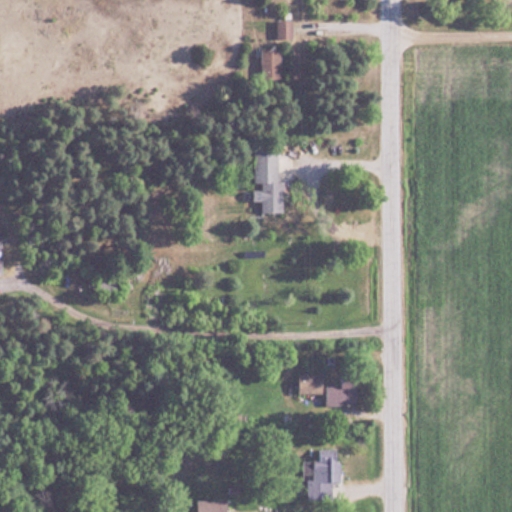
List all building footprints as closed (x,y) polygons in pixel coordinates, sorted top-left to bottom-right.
[(291,38),(291,20),(275,20),(275,38),(291,38)] [(260,48),(260,80),(280,80),(280,48),(260,48)] [(284,180),(278,180),(278,150),(253,150),(253,183),(253,200),(261,200),(261,212),(284,212),(284,180)] [(324,384),(324,374),(299,373),(299,394),(324,394),(324,405),(358,405),(358,384),(324,384)] [(341,449),(314,449),(314,459),(302,459),(302,498),(331,499),(331,482),(341,482),(341,449)] [(228,511),(229,500),(198,500),(198,511),(228,511)]
